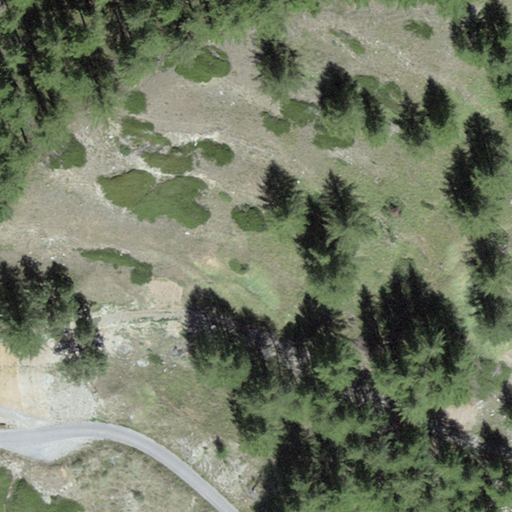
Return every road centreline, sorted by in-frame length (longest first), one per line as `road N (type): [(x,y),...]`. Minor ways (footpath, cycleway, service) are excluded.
road 1 (track): [(0,342),(156,312),(287,345),(393,401),(511,443)]
road 2 (unclassified): [(0,439),(133,439),(204,484),(228,511)]
